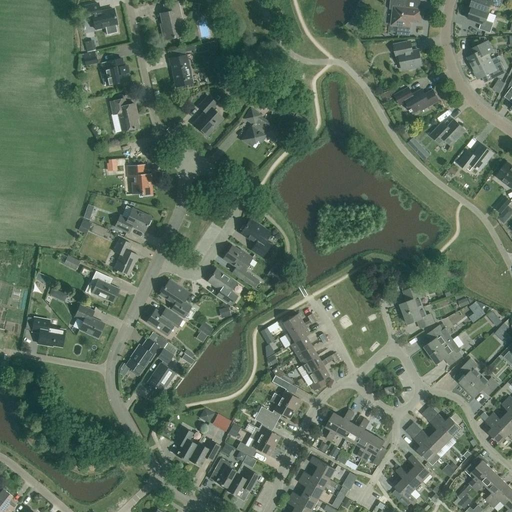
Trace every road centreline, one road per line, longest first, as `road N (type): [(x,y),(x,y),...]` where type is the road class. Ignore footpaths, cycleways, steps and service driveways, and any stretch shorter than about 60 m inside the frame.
road 1 (residential): [(158,261),(188,275),(203,269),(237,212),(229,190),(188,157)]
road 2 (residential): [(128,0),(153,116),(188,157)]
road 3 (residential): [(268,511),(321,398),(355,376)]
road 4 (residential): [(511,130),(461,87),(448,58),(454,0)]
road 5 (residential): [(511,468),(483,442),(466,406),(422,392)]
road 6 (residential): [(158,261),(111,371)]
